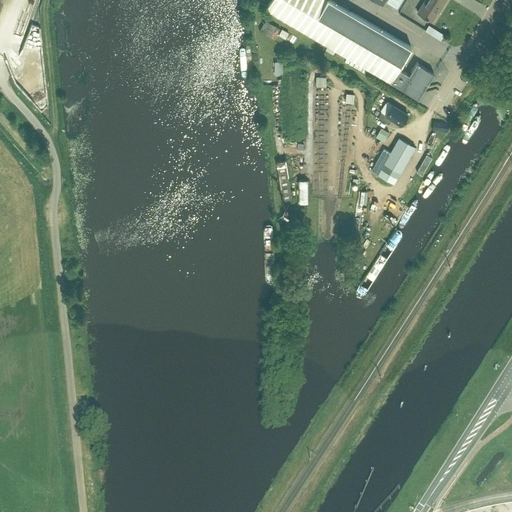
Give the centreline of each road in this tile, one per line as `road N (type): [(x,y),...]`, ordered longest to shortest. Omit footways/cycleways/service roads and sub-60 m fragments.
road 1 (unclassified): [(82,511),(53,216),(56,168),(46,137),(0,83)]
road 2 (tertiary): [(421,511),(506,382)]
